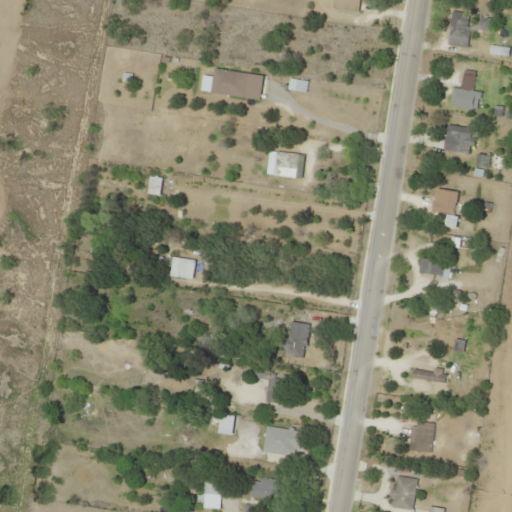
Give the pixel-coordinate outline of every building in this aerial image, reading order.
[(335,0),(335,9),(361,10),(361,0),(335,0)] [(472,14),(454,11),(450,36),(468,39),(472,14)] [(491,18),(481,18),(481,30),(491,30),(491,18)] [(502,56),(504,36),(493,35),(491,55),(502,56)] [(476,66),(464,66),(464,91),(476,91),(476,66)] [(472,127),(453,126),(450,152),(470,154),(472,127)] [(290,180),(302,160),(282,149),(271,169),(290,180)] [(161,195),(162,178),(151,177),(149,194),(161,195)] [(447,230),(461,231),(461,216),(456,216),(457,194),(437,193),(436,213),(447,213),(447,230)] [(168,278),(193,281),(196,260),(171,257),(168,278)] [(449,260),(421,259),(421,275),(449,275),(449,260)] [(288,357),(305,357),(305,334),(288,334),(288,357)] [(269,380),(267,402),(282,404),(286,375),(255,371),(254,378),(269,380)] [(447,381),(447,372),(414,371),(413,380),(447,381)] [(416,452),(433,453),(435,423),(418,422),(416,452)] [(299,457),(302,431),(268,426),(264,453),(299,457)] [(418,479),(398,477),(395,509),(414,511),(418,479)] [(253,500),(286,500),(286,480),(253,480),(253,500)]
